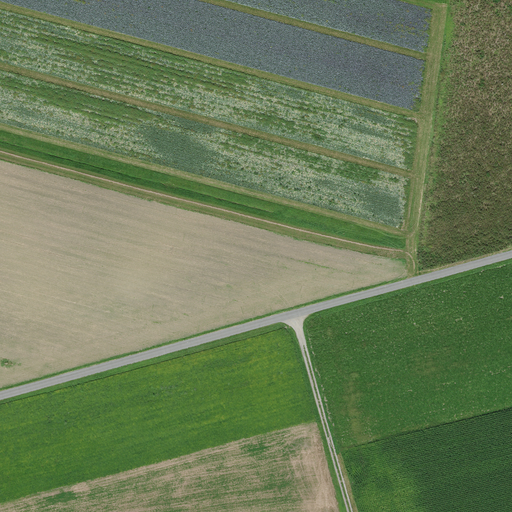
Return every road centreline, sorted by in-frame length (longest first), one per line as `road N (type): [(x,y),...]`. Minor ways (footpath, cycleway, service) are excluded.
road 1 (track): [(0,396),(511,254)]
road 2 (track): [(350,511),(295,314)]
